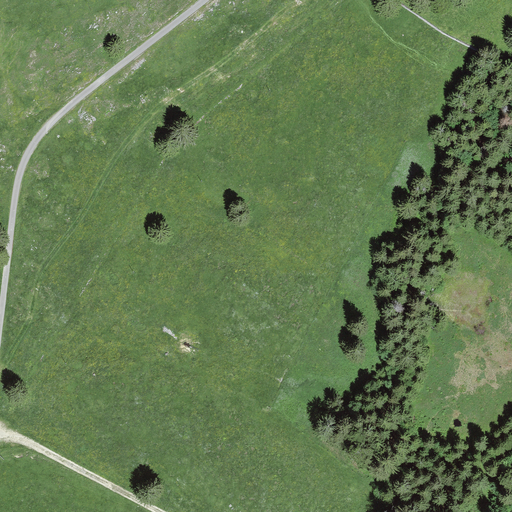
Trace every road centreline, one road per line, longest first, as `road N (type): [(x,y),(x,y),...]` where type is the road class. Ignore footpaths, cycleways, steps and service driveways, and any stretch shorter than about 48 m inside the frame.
road 1 (track): [(0,327),(14,200),(32,145),(78,98),(205,0)]
road 2 (track): [(157,511),(0,430)]
